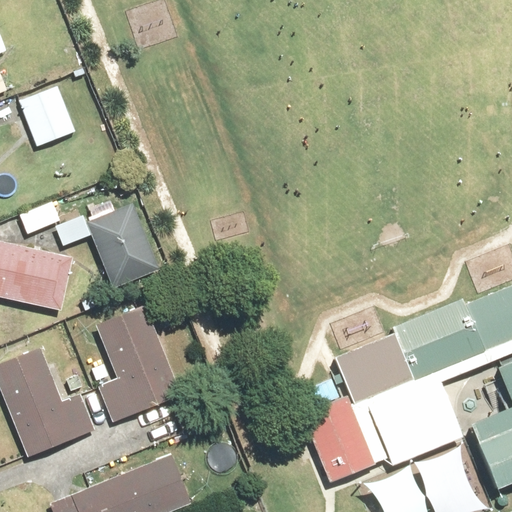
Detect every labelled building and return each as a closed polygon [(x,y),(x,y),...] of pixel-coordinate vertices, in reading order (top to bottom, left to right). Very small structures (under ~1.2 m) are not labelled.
[(164,0),(125,11),(136,51),(176,40),(164,0)] [(0,66),(0,90),(8,87),(0,66)] [(62,87),(22,101),(39,148),(79,134),(62,87)] [(56,197),(23,211),(31,230),(64,216),(56,197)] [(67,247),(96,235),(118,289),(164,270),(137,203),(114,212),(112,206),(59,227),(67,247)] [(241,211),(211,221),(218,242),(248,232),(241,211)] [(0,240),(0,295),(58,307),(69,255),(0,240)] [(511,286),(337,361),(354,400),(511,332),(511,286)] [(177,391),(141,304),(91,324),(113,377),(94,385),(108,419),(177,391)] [(37,346),(0,359),(0,398),(23,456),(93,428),(79,394),(59,402),(37,346)] [(511,395),(511,409),(467,429),(491,483),(511,474),(511,355),(498,362),(511,395)] [(439,378),(373,406),(396,461),(462,433),(439,378)] [(373,458),(346,397),(303,415),(330,477),(373,458)] [(50,511),(157,511),(186,500),(167,453),(47,502),(50,511)] [(431,511),(411,468),(370,487),(380,511),(431,511)]
